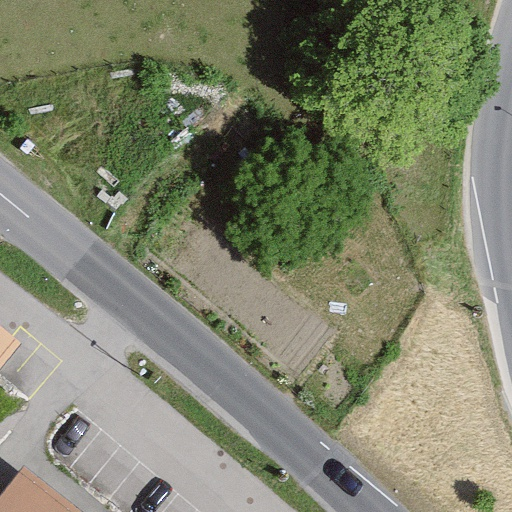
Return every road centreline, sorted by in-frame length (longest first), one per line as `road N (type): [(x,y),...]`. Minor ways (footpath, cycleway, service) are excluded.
road 1 (tertiary): [(366,511),(0,198)]
road 2 (tertiary): [(511,60),(497,117),(496,169),(511,307)]
